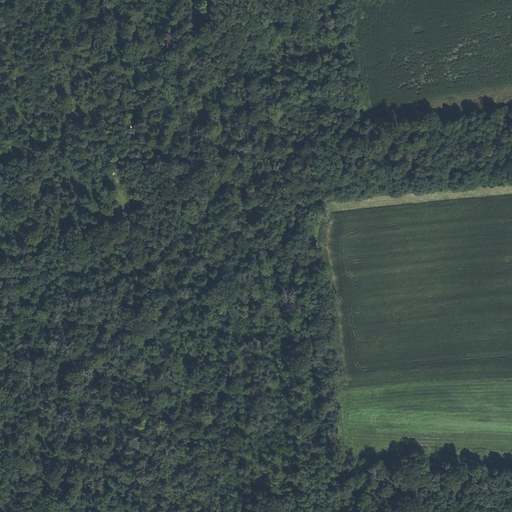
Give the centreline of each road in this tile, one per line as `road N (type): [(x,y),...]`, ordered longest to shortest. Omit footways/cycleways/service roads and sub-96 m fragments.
road 1 (track): [(378,126),(371,156),(319,215),(337,416),(267,511)]
road 2 (track): [(511,103),(378,126)]
